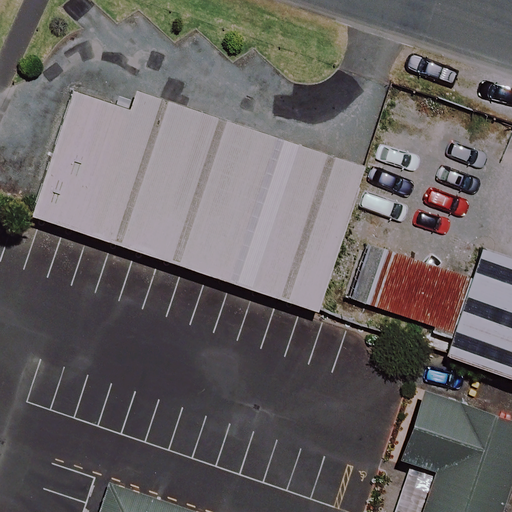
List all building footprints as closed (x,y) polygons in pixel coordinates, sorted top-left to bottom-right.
[(129,104),(73,85),(33,204),(317,300),(365,161),(136,83),(129,104)] [(511,137),(511,125),(488,116),(474,149),(503,161),(511,137)] [(472,276),(364,241),(346,293),(455,328),(472,276)] [(511,251),(483,242),(472,276),(455,328),(449,347),(511,367),(511,251)] [(463,392),(426,380),(403,450),(437,461),(420,511),(499,511),(511,477),(511,398),(466,383),(463,392)] [(211,511),(114,479),(102,511),(211,511)]
